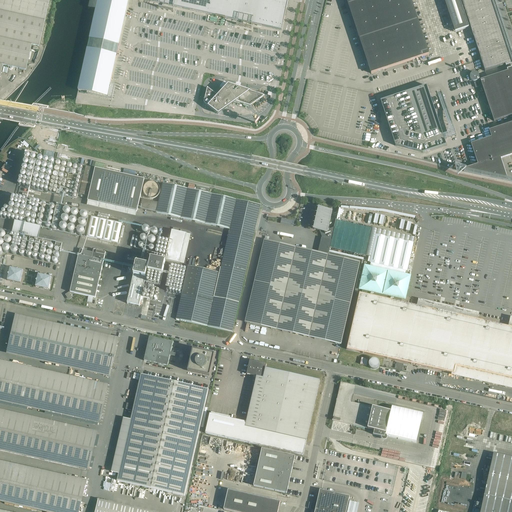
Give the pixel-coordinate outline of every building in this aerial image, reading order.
[(0,0),(0,77),(3,65),(26,70),(31,45),(39,47),(44,21),(49,0),(0,0)] [(78,90),(78,91),(81,91),(82,91),(83,92),(84,92),(85,92),(86,92),(87,92),(88,93),(87,94),(112,100),(113,97),(113,93),(114,89),(115,86),(110,85),(119,42),(127,6),(128,2),(128,0),(97,0),(96,10),(78,90)] [(142,0),(177,8),(207,14),(210,0),(142,0)] [(210,0),(207,14),(261,26),(264,27),(282,31),(288,0),(210,0)] [(346,0),(371,74),(429,55),(410,0),(346,0)] [(444,0),(455,32),(469,27),(459,0),(444,0)] [(461,0),(485,71),(505,65),(511,62),(511,60),(492,0),(461,0)] [(511,69),(508,71),(480,80),(494,121),(511,115),(511,69)] [(473,73),(471,74),(470,76),(470,78),(471,80),(473,82),(475,82),(477,80),(479,78),(479,76),(478,74),(476,73),(473,73)] [(218,115),(231,106),(234,103),(236,102),(250,107),(265,96),(258,94),(234,86),(228,84),(222,91),(218,96),(207,88),(204,103),(218,115)] [(426,86),(380,101),(395,146),(423,153),(446,145),(426,86)] [(470,167),(472,173),(479,171),(481,175),(487,172),(489,176),(496,174),(497,178),(504,176),(499,158),(511,153),(511,122),(489,130),(491,137),(471,144),(477,164),(470,167)] [(88,201),(136,212),(144,179),(86,166),(79,194),(89,197),(88,201)] [(147,197),(150,199),(153,199),(156,197),(159,195),(160,192),(160,189),(159,186),(157,183),(154,182),(150,182),(147,183),(145,185),(143,188),(143,192),(144,195),(147,197)] [(156,213),(230,229),(221,267),(219,272),(188,265),(176,319),(232,332),(239,303),(261,206),(163,184),(156,213)] [(143,199),(141,209),(156,213),(158,203),(143,199)] [(136,212),(88,201),(87,203),(87,205),(130,215),(135,217),(136,215),(136,212)] [(320,205),(315,208),(317,213),(313,230),(319,231),(322,237),(323,236),(322,238),(321,238),(318,252),(328,255),(331,240),(334,227),(329,229),(329,227),(332,211),(321,208),(320,205)] [(1,211),(0,213),(1,215),(2,217),(4,218),(7,218),(9,217),(10,215),(11,214),(11,211),(10,210),(8,208),(6,208),(5,208),(3,208),(2,209),(1,211)] [(87,237),(117,244),(121,225),(122,224),(91,217),(87,237)] [(342,221),(336,220),(330,247),(369,256),(371,256),(376,234),(413,243),(415,237),(411,236),(404,235),(397,233),(391,232),(383,230),(376,228),(369,227),(363,225),(356,224),(350,223),(342,221)] [(143,232),(143,237),(150,238),(155,238),(155,234),(158,234),(158,229),(153,229),(152,232),(149,232),(149,233),(143,232)] [(180,263),(186,234),(172,231),(165,260),(180,263)] [(463,311),(463,312),(456,310),(440,307),(434,305),(433,305),(434,305),(433,310),(401,303),(402,298),(404,299),(409,276),(405,275),(405,273),(406,271),(407,271),(413,243),(376,234),(371,256),(369,263),(371,263),(370,265),(370,267),(365,266),(346,350),(450,373),(454,374),(456,366),(511,378),(511,327),(507,327),(462,316),(463,312),(463,311)] [(296,247),(264,239),(244,322),(276,330),(296,247)] [(318,252),(296,247),(276,330),(308,337),(328,255),(318,252)] [(67,297),(68,298),(70,299),(71,298),(72,297),(72,295),(74,293),(95,298),(96,297),(99,280),(103,262),(104,261),(92,258),(93,253),(80,250),(74,273),(70,293),(68,293),(67,294),(66,296),(67,297)] [(361,262),(328,255),(308,337),(341,345),(361,262)] [(152,285),(144,284),(148,266),(143,265),(144,261),(137,259),(127,304),(139,307),(141,298),(149,300),(152,285)] [(10,268),(9,273),(8,274),(8,275),(7,280),(11,281),(13,280),(16,281),(17,283),(21,283),(23,271),(10,268)] [(38,274),(37,280),(36,280),(37,282),(35,287),(39,288),(41,287),(44,287),(45,289),(49,290),(51,277),(38,274)] [(151,301),(148,313),(165,317),(167,305),(151,301)] [(15,315),(8,346),(6,354),(55,365),(110,377),(119,338),(61,325),(15,315)] [(251,331),(252,326),(245,325),(242,337),(244,340),(256,343),(258,335),(253,334),(251,331)] [(144,361),(167,366),(173,343),(149,337),(144,361)] [(192,349),(187,371),(209,376),(214,354),(192,349)] [(367,364),(369,365),(370,367),(372,369),(374,370),(377,369),(379,367),(379,364),(379,361),(377,360),(374,359),(371,360),(369,361),(368,361),(368,360),(361,358),(360,365),(366,366),(367,364)] [(0,360),(0,401),(38,410),(99,424),(108,385),(47,371),(0,360)] [(254,363),(254,361),(250,360),(247,374),(256,377),(246,422),(210,414),(205,433),(303,456),(304,452),(320,380),(265,368),(266,364),(258,362),(257,363),(254,363)] [(511,388),(511,378),(456,366),(454,374),(450,373),(450,375),(511,388)] [(117,481),(184,496),(209,390),(141,375),(131,420),(118,474),(117,481)] [(336,401),(332,421),(352,425),(367,429),(372,407),(351,402),(353,394),(404,405),(405,400),(405,397),(389,393),(368,388),(354,385),(340,382),(336,401)] [(367,429),(374,430),(373,435),(373,434),(373,435),(385,437),(384,437),(385,433),(390,411),(372,407),(372,408),(368,428),(367,429)] [(98,432),(0,409),(0,450),(89,471),(98,432)] [(131,420),(123,418),(110,472),(118,474),(131,420)] [(262,449),(259,461),(292,469),(295,456),(262,449)] [(511,511),(511,458),(493,454),(480,511),(511,511)] [(0,461),(0,501),(9,504),(44,511),(79,511),(80,511),(85,489),(85,488),(87,481),(18,465),(0,461)] [(259,461),(256,473),(289,481),(292,469),(259,461)] [(287,493),(289,481),(256,473),(253,486),(287,493)] [(224,510),(233,511),(277,511),(280,502),(228,490),(224,510)] [(314,511),(346,511),(349,497),(320,490),(317,503),(315,502),(315,508),(316,508),(314,511)] [(394,511),(399,511),(402,499),(397,498),(394,511)] [(152,511),(98,499),(94,511),(152,511)] [(347,511),(357,511),(359,503),(349,501),(347,511)]
